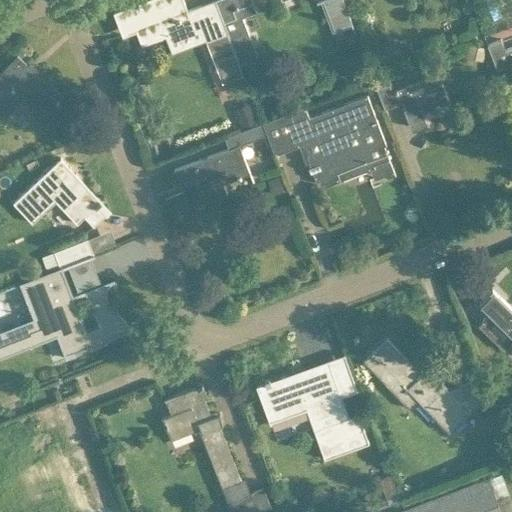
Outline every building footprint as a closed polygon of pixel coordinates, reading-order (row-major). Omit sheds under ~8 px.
[(183,0),(144,0),(113,12),(119,25),(132,20),(136,31),(141,45),(160,38),(166,36),(168,41),(201,28),(206,39),(218,72),(239,64),(239,63),(214,0),(212,0),(187,10),(183,0)] [(214,0),(239,63),(258,56),(242,16),(256,11),(252,2),(251,0),(214,0)] [(322,0),(320,1),(333,33),(353,25),(342,0),(322,0)] [(511,46),(505,49),(501,38),(488,44),(497,68),(511,62),(511,46)] [(0,112),(1,112),(4,115),(26,93),(37,104),(31,110),(50,129),(53,125),(67,110),(57,102),(62,97),(18,55),(0,73),(0,112)] [(367,68),(352,74),(356,84),(371,78),(367,68)] [(373,80),(376,86),(377,89),(384,108),(403,101),(405,108),(404,108),(410,126),(425,121),(421,110),(449,100),(438,71),(392,89),(387,75),(373,80)] [(372,81),(365,83),(368,92),(376,89),(372,81)] [(305,105),(262,121),(266,133),(274,154),(301,144),(315,179),(318,178),(320,184),(338,178),(339,180),(370,168),(374,177),(383,174),(387,176),(395,173),(384,144),(386,143),(367,94),(309,116),(305,105)] [(234,108),(241,127),(260,120),(252,101),(234,108)] [(174,169),(179,182),(188,207),(226,192),(222,182),(250,172),(240,143),(266,133),(262,121),(225,136),(229,147),(192,161),(174,169)] [(46,171),(13,202),(32,222),(42,213),(55,201),(76,223),(84,215),(94,225),(106,214),(98,206),(101,202),(60,158),(46,171)] [(278,176),(266,180),(272,194),(283,190),(278,176)] [(87,238),(55,250),(60,265),(60,266),(61,265),(93,253),(87,238)] [(60,266),(60,265),(23,280),(37,315),(0,329),(0,356),(43,340),(42,337),(63,329),(71,351),(64,354),(65,358),(75,354),(74,351),(89,345),(91,348),(107,341),(106,339),(131,329),(109,303),(110,302),(109,300),(108,298),(107,294),(107,291),(107,287),(109,284),(112,282),(114,280),(114,278),(95,285),(96,289),(88,292),(88,290),(73,296),(61,265),(60,266)] [(511,308),(493,289),(479,303),(511,334),(511,308)] [(387,338),(364,360),(409,408),(418,399),(449,432),(471,412),(470,410),(473,409),(483,419),(489,417),(485,405),(483,405),(473,378),(459,384),(460,386),(448,390),(445,387),(446,386),(442,381),(429,367),(421,374),(387,338)] [(358,412),(348,416),(329,363),(325,364),(326,366),(311,371),(310,370),(299,374),(300,377),(287,381),(285,375),(270,380),(269,378),(264,380),(265,382),(256,385),(270,424),(307,410),(325,458),(369,442),(358,412)] [(164,398),(165,399),(166,399),(171,413),(161,417),(161,418),(162,417),(171,439),(200,427),(230,505),(237,503),(240,511),(273,511),(264,487),(251,492),(246,478),(241,480),(241,478),(240,478),(220,425),(221,425),(222,425),(223,424),(219,412),(211,415),(204,397),(207,396),(202,383),(164,398)] [(33,425),(0,438),(0,465),(16,460),(19,458),(25,475),(22,476),(36,511),(32,511),(78,511),(67,482),(59,463),(65,461),(57,442),(42,448),(35,430),(33,425)] [(488,478),(398,511),(511,511),(511,505),(508,494),(496,499),(488,478)]
